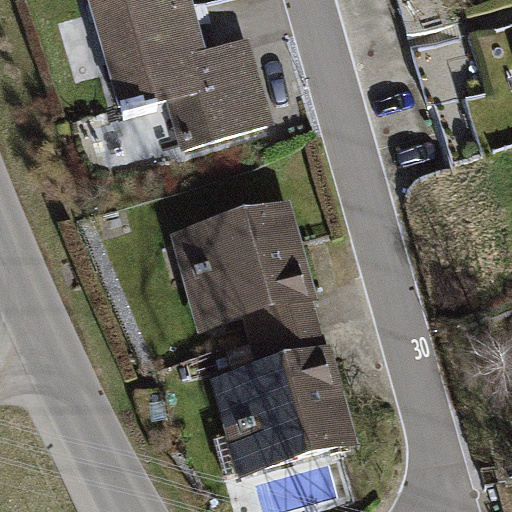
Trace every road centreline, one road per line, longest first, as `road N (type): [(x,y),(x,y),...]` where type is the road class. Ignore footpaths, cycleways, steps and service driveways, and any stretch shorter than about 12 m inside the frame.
road 1 (residential): [(297,0),(432,511)]
road 2 (tertiary): [(141,511),(44,338),(0,216)]
